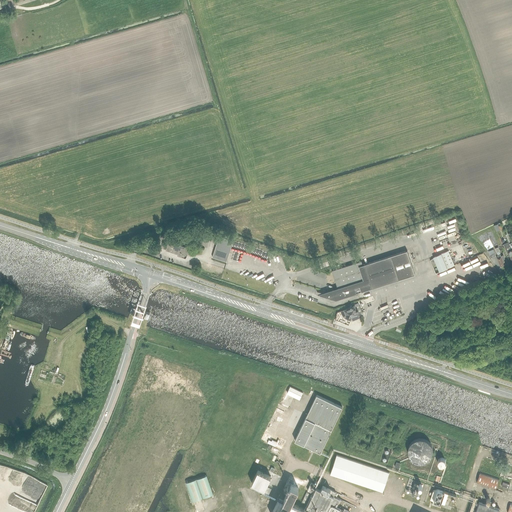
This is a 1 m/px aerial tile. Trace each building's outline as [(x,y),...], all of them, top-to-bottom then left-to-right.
[(219,236),(212,257),(226,262),(233,241),(219,236)] [(189,247),(169,241),(166,249),(175,252),(178,253),(178,254),(185,257),(185,256),(186,256),(189,249),(188,249),(189,247)] [(361,261),(332,271),(337,288),(331,290),(318,294),(336,300),(357,293),(355,288),(360,286),(362,292),(415,274),(407,250),(362,264),(361,261)] [(440,271),(447,268),(454,265),(448,251),(434,257),(440,271)] [(355,305),(344,310),(346,315),(352,318),(358,315),(362,313),(359,307),(358,303),(354,304),(355,305)] [(286,399),(287,400),(290,394),(302,399),(305,392),(292,386),(286,399)] [(325,452),(344,405),(317,394),(298,441),(325,452)] [(425,461),(434,457),(437,449),(435,446),(436,445),(433,440),(423,435),(414,440),(410,450),(412,453),(411,454),(414,460),(417,458),(425,461)] [(386,490),(392,470),(338,454),(332,474),(386,490)] [(448,456),(438,459),(440,465),(449,463),(448,456)] [(268,489),(274,474),(262,469),(261,470),(259,469),(254,481),(254,482),(266,486),(266,489),(265,489),(265,490),(264,495),(268,497),(272,497),(279,499),(280,497),(285,497),(279,495),(280,495),(275,493),(275,495),(272,495),(272,490),(269,489),(268,489)] [(481,472),(478,483),(497,489),(501,478),(481,472)] [(188,480),(193,500),(215,494),(209,475),(188,480)] [(428,483),(422,483),(422,486),(418,486),(418,488),(415,488),(415,493),(421,493),(420,486),(428,486),(428,483)] [(435,486),(432,498),(439,499),(441,487),(435,486)] [(511,511),(511,503),(509,511),(501,511),(503,506),(480,501),(477,511),(511,511)]
